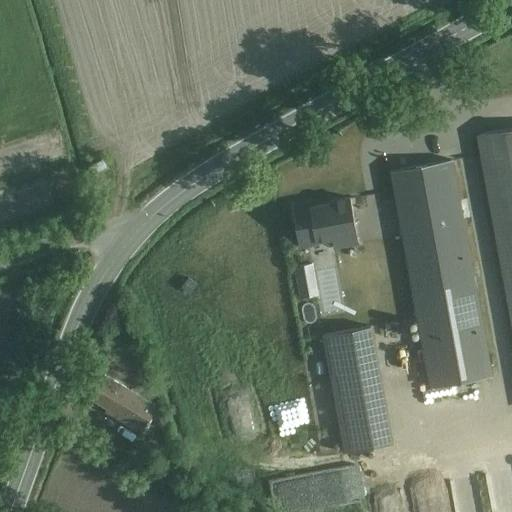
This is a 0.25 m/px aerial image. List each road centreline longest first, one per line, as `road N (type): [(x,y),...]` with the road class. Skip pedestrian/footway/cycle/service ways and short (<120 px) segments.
road 1 (secondary): [(132,232),(221,167),(511,5)]
road 2 (secondary): [(15,511),(92,293),(132,232)]
road 3 (track): [(50,413),(214,511)]
road 4 (residential): [(132,232),(75,237),(0,263)]
